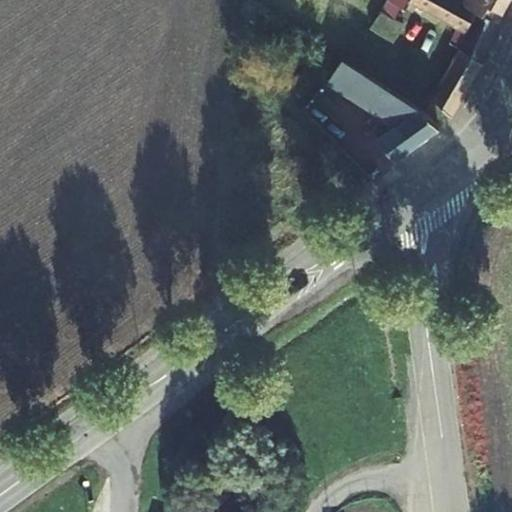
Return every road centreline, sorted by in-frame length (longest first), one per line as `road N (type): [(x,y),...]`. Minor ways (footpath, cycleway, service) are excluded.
road 1 (tertiary): [(410,196),(0,496)]
road 2 (residential): [(451,511),(420,275)]
road 3 (tertiary): [(511,122),(410,196)]
